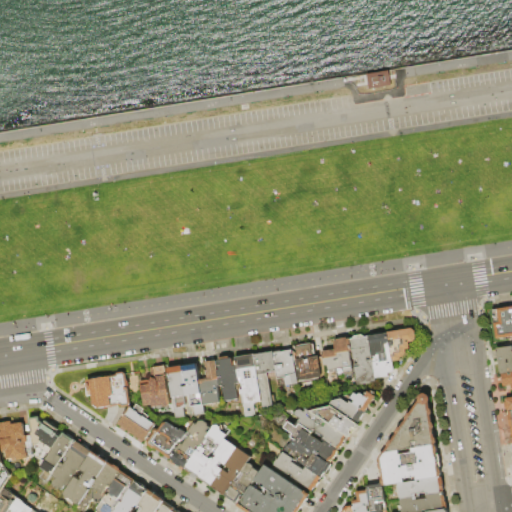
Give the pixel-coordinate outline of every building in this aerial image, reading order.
[(367,72),(370,88),(392,85),(389,69),(367,72)] [(511,338),(498,341),(495,325),(496,325),(494,312),(511,308),(511,338)] [(390,335),(389,333),(413,330),(417,332),(418,340),(415,343),(411,344),(412,351),(408,352),(408,355),(405,359),(402,359),(403,362),(394,363),(390,335)] [(370,337),(375,337),(376,334),(383,333),(385,335),(390,335),(394,363),(395,374),(389,375),(390,377),(376,379),(370,337)] [(377,385),(359,388),(356,369),(360,368),(359,360),(355,360),(353,352),(352,340),(354,340),(355,337),(364,336),(366,338),(370,337),(376,379),(377,385)] [(352,340),(353,352),(351,353),(354,369),(330,372),(329,366),(326,366),(324,353),(337,351),(336,342),(352,340)] [(296,349),(313,346),(316,367),(322,366),(323,379),(301,382),(296,349)] [(511,374),(503,376),(501,376),(497,350),(511,347),(511,374)] [(280,388),(278,372),(275,355),(276,352),(282,351),(283,353),(294,351),(299,385),(280,388)] [(275,355),(278,372),(258,375),(256,356),(274,354),(275,355)] [(256,356),(258,375),(263,404),(246,407),(245,396),(242,397),(242,392),(244,392),(242,379),(240,379),(238,367),(237,359),(256,356)] [(240,379),(241,385),(237,385),(240,402),(227,403),(225,387),(222,388),(220,378),(219,373),(221,372),(219,362),(221,362),(222,359),(231,358),(233,360),(235,368),(238,367),(240,379)] [(222,388),(219,388),(221,404),(205,407),(201,381),(209,380),(207,364),(217,362),(219,379),(220,378),(222,388)] [(201,381),(205,407),(206,416),(196,418),(195,408),(192,408),(191,397),(188,397),(184,367),(199,365),(201,381)] [(172,405),(172,407),(154,410),(154,408),(154,407),(146,408),(142,381),(157,379),(155,369),(167,367),(172,405)] [(188,397),(187,397),(189,409),(185,409),(187,418),(177,420),(170,369),(184,367),(188,397)] [(127,373),(132,406),(131,409),(124,410),(121,407),(113,408),(112,408),(95,410),(93,398),(87,398),(86,389),(89,388),(88,381),(117,376),(117,374),(127,373)] [(511,413),(510,414),(509,414),(507,401),(511,400),(511,388),(505,389),(503,376),(511,374),(511,413)] [(366,415),(354,407),(357,403),(352,400),(356,394),(361,397),(363,395),(367,397),(370,392),(373,391),(377,394),(378,398),(366,415)] [(431,404),(432,410),(433,410),(434,415),(433,417),(434,424),(436,425),(437,430),(435,431),(436,439),(438,440),(439,444),(438,446),(437,446),(413,450),(400,452),(384,455),(389,448),(389,446),(391,443),(394,441),(398,435),(398,434),(400,430),(402,429),(407,421),(407,419),(409,415),(412,415),(420,402),(420,401),(421,398),(423,396),(426,395),(429,396),(431,398),(432,401),(431,404)] [(331,406),(334,402),(343,400),(354,407),(366,415),(359,425),(331,406)] [(146,444),(120,426),(132,408),(135,410),(139,405),(146,410),(144,413),(150,418),(149,419),(158,426),(146,444)] [(349,439),(309,411),(331,406),(359,425),(360,426),(357,431),(356,429),(352,435),(353,436),(351,440),(349,439)] [(341,451),(325,440),(326,438),(316,431),(314,433),(300,423),(299,423),(301,420),(295,417),(300,409),(306,413),(308,410),(309,411),(349,439),(341,451)] [(51,456),(48,454),(42,463),(35,458),(37,452),(31,419),(41,418),(49,423),(53,423),(58,427),(59,430),(66,435),(51,456)] [(187,470),(171,459),(188,435),(195,424),(198,427),(202,420),(212,427),(207,433),(211,435),(187,470)] [(171,459),(151,445),(168,421),(188,435),(171,459)] [(0,425),(21,422),(21,425),(26,424),(29,461),(13,463),(13,460),(9,460),(8,453),(4,454),(3,442),(2,442),(0,425)] [(200,479),(187,470),(211,435),(216,427),(218,428),(221,423),(233,431),(226,440),(222,446),(219,444),(210,458),(213,460),(200,479)] [(331,465),(295,441),(290,437),(292,434),(286,430),(291,423),(297,427),(300,423),(314,433),(315,434),(314,436),(323,442),(325,440),(341,451),(331,465)] [(76,442),(48,482),(42,478),(47,472),(42,469),(51,456),(66,435),(76,442)] [(239,449),(227,467),(222,463),(219,467),(224,471),(213,488),(200,479),(213,460),(222,446),(226,440),(239,449)] [(323,479),(285,453),(284,453),(290,445),(291,446),(295,441),(331,465),(332,466),(323,479)] [(71,488),(68,486),(62,493),(52,486),(57,479),(55,477),(64,464),(66,466),(70,460),(67,459),(79,442),(95,453),(82,471),(77,478),(71,488)] [(385,488),(380,456),(384,455),(400,452),(401,456),(414,454),(413,450),(437,446),(437,448),(438,448),(439,453),(438,454),(438,456),(440,455),(443,469),(441,469),(441,471),(442,472),(443,476),(442,477),(442,478),(418,482),(417,478),(405,480),(405,484),(385,488)] [(253,459),(249,463),(226,497),(213,488),(224,471),(230,475),(233,471),(227,467),(239,449),(253,459)] [(111,464),(82,506),(66,495),(71,488),(77,478),(82,482),(87,474),(82,471),(95,453),(111,464)] [(314,493),(274,466),(278,460),(280,461),(285,453),(323,479),(314,493)] [(226,497),(249,463),(256,468),(255,469),(260,472),(254,479),(251,485),(242,497),(237,504),(226,497)] [(124,473),(114,489),(110,486),(104,495),(108,497),(102,505),(96,500),(88,511),(81,511),(79,510),(82,506),(111,464),(115,467),(117,466),(122,469),(122,472),(124,473)] [(260,472),(261,473),(267,464),(313,496),(302,511),(244,511),(238,508),(244,499),(242,497),(251,485),(269,498),(273,492),(254,479),(260,472)] [(12,477),(0,496),(0,471),(4,471),(6,467),(8,470),(12,477)] [(137,483),(127,498),(124,496),(120,502),(123,503),(117,511),(99,511),(98,511),(102,505),(108,497),(114,489),(124,473),(125,472),(138,482),(137,483)] [(442,495),(428,497),(427,494),(414,496),(414,499),(402,501),(399,486),(443,479),(445,492),(442,493),(442,495)] [(117,511),(123,503),(127,498),(137,483),(140,485),(142,485),(146,487),(147,490),(150,492),(140,507),(138,506),(134,511),(117,511)] [(368,492),(368,488),(384,485),(388,511),(371,511),(371,506),(368,492)] [(0,511),(0,499),(7,489),(15,494),(14,496),(18,499),(9,511),(0,511)] [(142,511),(144,510),(140,507),(150,492),(151,491),(167,502),(166,503),(159,511),(142,511)] [(355,511),(354,506),(354,502),(359,501),(358,493),(368,492),(371,506),(369,506),(369,511),(355,511)] [(400,511),(399,507),(402,507),(401,502),(402,501),(414,499),(415,502),(428,500),(428,497),(442,495),(442,497),(446,497),(448,510),(434,511),(400,511)] [(13,511),(12,511),(19,500),(27,504),(26,506),(34,511),(33,511),(13,511)] [(159,511),(166,503),(167,503),(179,511),(159,511)]
